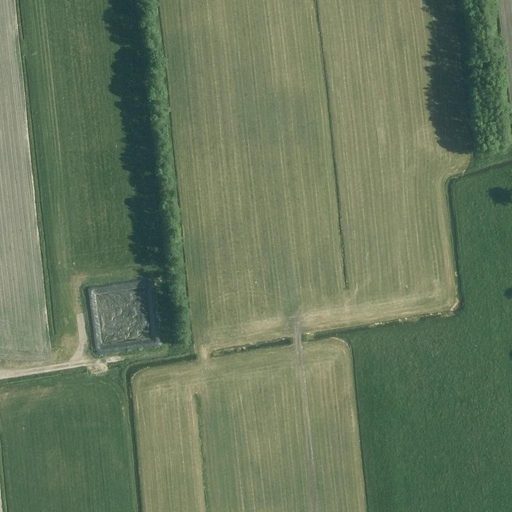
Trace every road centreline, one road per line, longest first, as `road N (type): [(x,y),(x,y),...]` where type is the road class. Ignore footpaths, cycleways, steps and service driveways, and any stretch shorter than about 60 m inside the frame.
road 1 (track): [(0,372),(447,305),(436,177),(511,152)]
road 2 (track): [(312,511),(297,331)]
